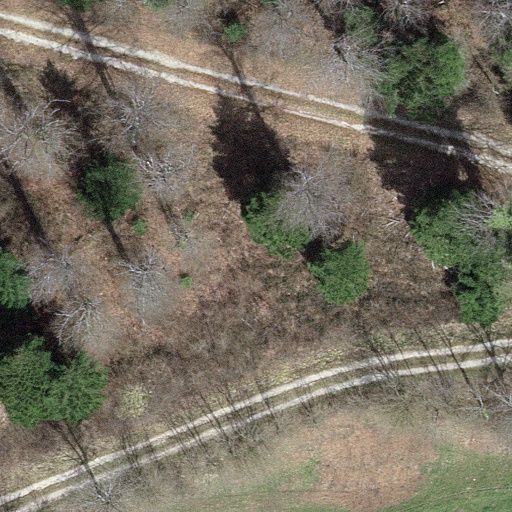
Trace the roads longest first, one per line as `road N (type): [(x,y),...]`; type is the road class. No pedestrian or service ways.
road 1 (track): [(511,332),(449,346),(6,511)]
road 2 (track): [(0,25),(511,167)]
